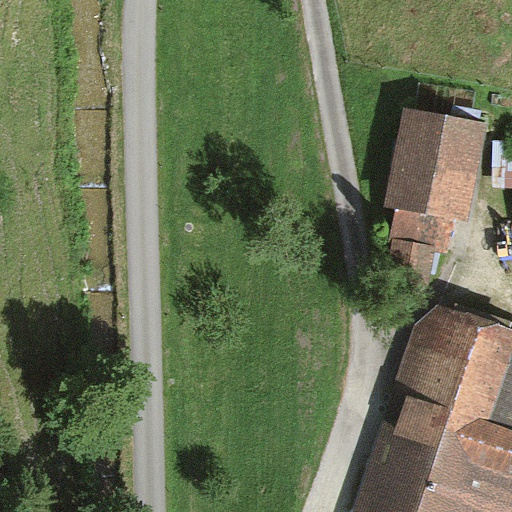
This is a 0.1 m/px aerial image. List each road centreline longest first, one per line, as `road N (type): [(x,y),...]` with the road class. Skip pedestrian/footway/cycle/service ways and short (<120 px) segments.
road 1 (track): [(314,0),(368,330),(364,382),(317,511)]
road 2 (unclassified): [(141,0),(155,511)]
